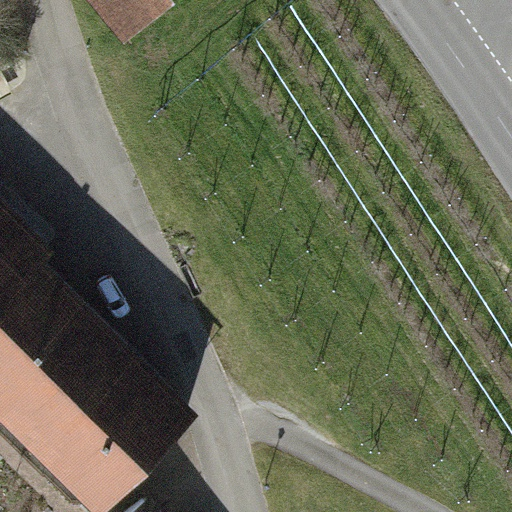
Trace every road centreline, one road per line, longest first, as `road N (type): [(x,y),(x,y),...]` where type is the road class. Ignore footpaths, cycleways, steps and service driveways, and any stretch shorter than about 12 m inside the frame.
road 1 (residential): [(233,511),(197,373),(54,0)]
road 2 (tertiary): [(511,128),(418,0)]
